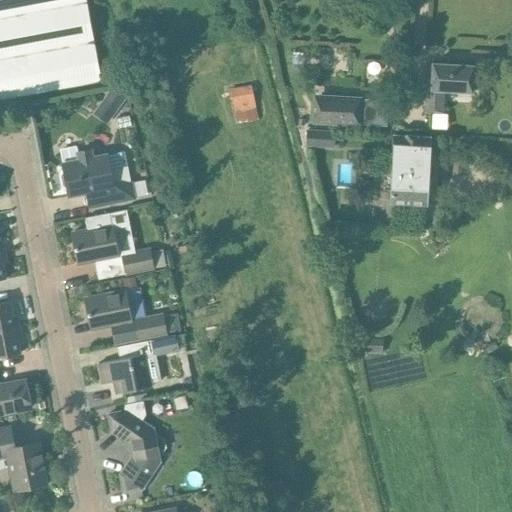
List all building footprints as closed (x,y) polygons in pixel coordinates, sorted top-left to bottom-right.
[(0,0),(0,100),(102,82),(86,0),(0,0)] [(462,64),(461,65),(432,64),(431,79),(426,79),(424,113),(443,114),(444,91),(472,93),(474,66),(469,66),(469,64),(462,64)] [(257,120),(251,86),(228,90),(234,124),(257,120)] [(314,126),(360,128),(361,98),(335,97),(335,102),(315,101),(314,126)] [(305,147),(334,148),(335,131),(306,130),(305,147)] [(392,204),(425,206),(426,199),(429,139),(395,137),(392,197),(392,204)] [(107,155),(92,158),(91,150),(77,153),(79,160),(62,164),(64,172),(63,173),(62,175),(64,186),(66,187),(67,187),(69,196),(105,189),(108,204),(134,198),(131,183),(113,186),(107,155)] [(72,233),(78,265),(119,256),(112,225),(111,225),(109,213),(85,218),(88,230),(72,233)] [(125,275),(154,270),(150,249),(121,255),(125,275)] [(91,330),(131,322),(125,291),(85,299),(91,330)] [(0,330),(15,328),(10,301),(0,303),(0,330)] [(134,319),(138,341),(167,335),(167,332),(180,330),(177,314),(164,316),(163,313),(134,319)] [(0,357),(20,354),(15,328),(0,330),(0,357)] [(364,352),(382,352),(382,339),(364,339),(364,352)] [(124,393),(152,387),(151,383),(161,381),(155,353),(152,353),(149,341),(116,347),(119,359),(98,363),(102,384),(121,381),(124,393)] [(0,415),(31,409),(26,380),(0,385),(0,415)] [(125,411),(108,415),(112,432),(109,436),(120,444),(122,440),(129,444),(132,458),(120,475),(124,493),(141,489),(160,462),(159,458),(165,447),(164,439),(154,433),(153,429),(142,422),(146,415),(144,401),(126,405),(125,411)] [(7,459),(14,490),(47,483),(39,444),(15,448),(10,426),(0,427),(0,469),(4,467),(3,460),(7,459)]
